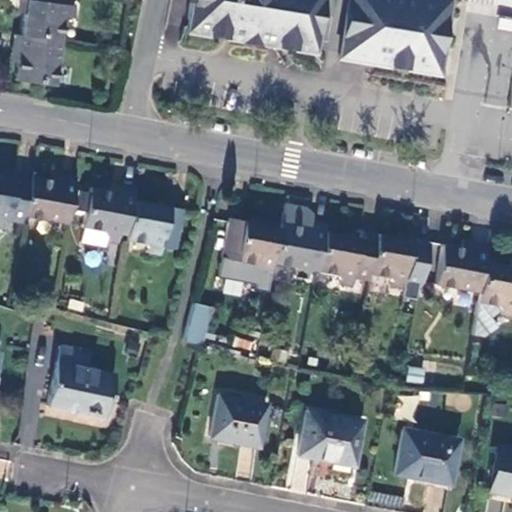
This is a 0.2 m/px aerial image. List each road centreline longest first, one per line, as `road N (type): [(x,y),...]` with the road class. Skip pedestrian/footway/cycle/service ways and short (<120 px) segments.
road 1 (residential): [(511,209),(0,111)]
road 2 (unclassified): [(121,483),(276,511)]
